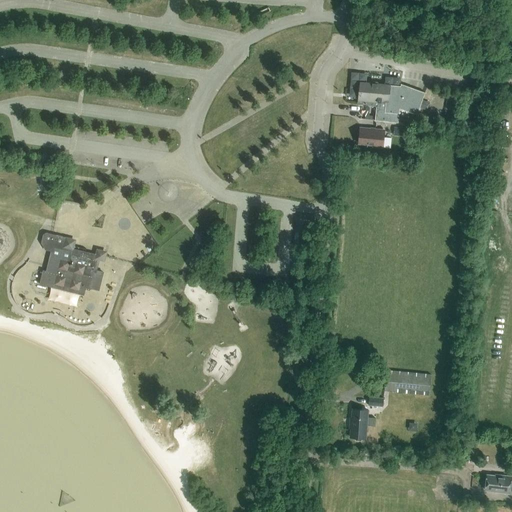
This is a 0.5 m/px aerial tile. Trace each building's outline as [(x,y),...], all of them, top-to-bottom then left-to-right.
[(371,106),(376,107),(375,121),(398,123),(399,114),(407,118),(409,112),(417,115),(425,92),(400,84),(400,86),(381,84),(377,82),(373,82),(371,83),(360,82),(358,104),(371,105),(371,106)] [(395,126),(394,134),(405,135),(405,127),(395,126)] [(373,145),(372,147),(390,148),(391,138),(383,137),(384,130),(360,128),(358,143),(373,145)] [(97,271),(99,261),(101,255),(85,251),(74,249),(74,246),(71,245),(68,241),(69,238),(46,233),(43,234),(41,243),(45,250),(51,251),(46,271),(43,270),(39,284),(84,295),(85,289),(90,291),(91,286),(97,287),(100,272),(103,273),(103,272),(97,271)] [(386,370),(384,391),(429,395),(431,374),(386,370)] [(369,397),(368,405),(383,407),(383,398),(369,397)] [(367,417),(368,410),(352,409),(350,437),(366,438),(367,425),(375,426),(375,418),(367,417)] [(495,476),(487,475),(485,490),(498,492),(498,493),(510,494),(511,477),(495,475),(495,476)]
